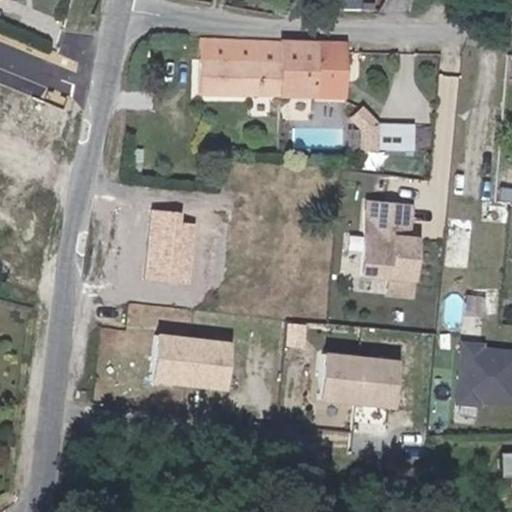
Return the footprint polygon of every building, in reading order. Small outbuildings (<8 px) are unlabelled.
[(200,93),(342,97),(344,44),(201,40),(200,93)] [(362,114),(354,126),(364,133),(364,153),(377,153),(377,147),(411,147),(411,125),(377,124),(362,114)] [(495,199),(508,200),(509,188),(496,186),(495,199)] [(186,251),(218,256),(223,257),(226,234),(264,239),(270,204),(195,195),(186,251)] [(381,292),(414,295),(419,235),(407,234),(410,200),(357,196),(351,268),(383,271),(381,292)] [(217,264),(218,256),(186,251),(184,259),(217,264)] [(137,330),(134,380),(227,387),(230,337),(137,330)] [(511,404),(511,373),(511,352),(475,351),(475,347),(455,346),(452,406),(475,408),(475,403),(511,404)] [(301,398),(393,404),(397,355),(305,348),(301,398)] [(511,452),(500,453),(500,475),(511,475),(511,452)]
